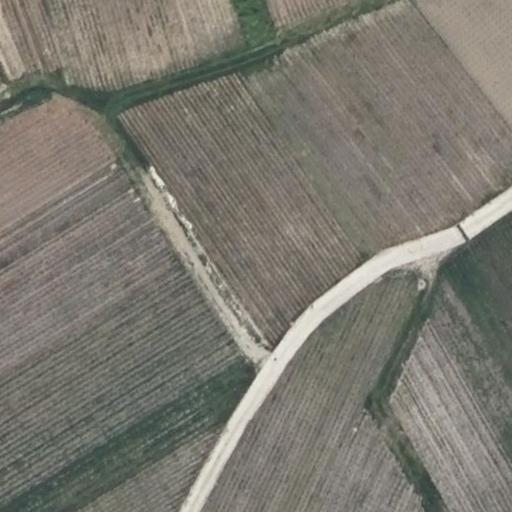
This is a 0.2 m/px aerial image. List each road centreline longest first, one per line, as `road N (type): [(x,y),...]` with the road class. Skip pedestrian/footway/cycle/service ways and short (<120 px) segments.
road 1 (track): [(511,208),(359,277),(300,330),(192,511)]
road 2 (track): [(380,0),(252,62),(91,104),(36,91),(0,104)]
